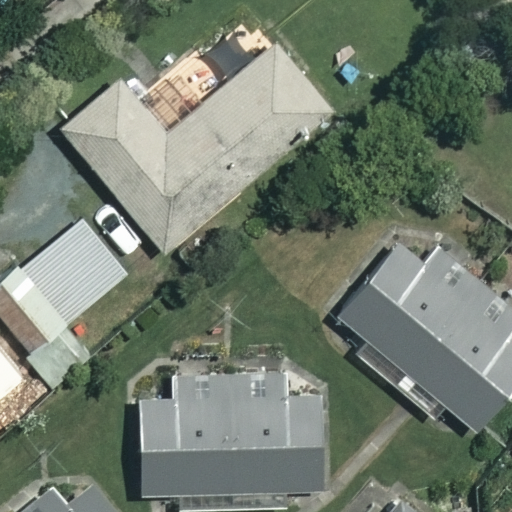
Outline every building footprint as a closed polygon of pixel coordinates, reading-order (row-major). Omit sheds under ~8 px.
[(333,97),(249,0),(139,95),(111,62),(52,113),(165,243),(333,97)] [(76,209),(0,276),(0,281),(45,332),(123,261),(76,209)] [(366,327),(353,342),(432,411),(442,399),(466,420),(511,368),(511,309),(410,220),(338,302),(366,327)] [(137,475),(170,474),(171,500),(282,497),(282,472),(316,471),(313,378),(135,382),(137,475)] [(29,511),(115,511),(84,471),(29,511)] [(420,511),(400,492),(380,511),(420,511)]
